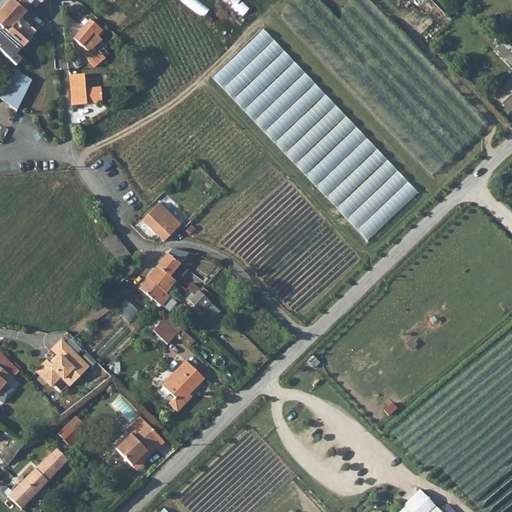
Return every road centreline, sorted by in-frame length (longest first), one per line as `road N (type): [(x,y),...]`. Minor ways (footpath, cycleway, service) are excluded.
road 1 (unclassified): [(74,156),(121,228),(141,243),(192,246),(224,258),(306,340)]
road 2 (residential): [(306,340),(511,143)]
road 3 (residential): [(129,511),(306,340)]
road 4 (track): [(263,382),(323,410),(378,465),(425,483),(467,511)]
road 5 (track): [(275,394),(278,417),(304,456),(348,494),(402,479)]
road 6 (unclassified): [(56,0),(74,156)]
